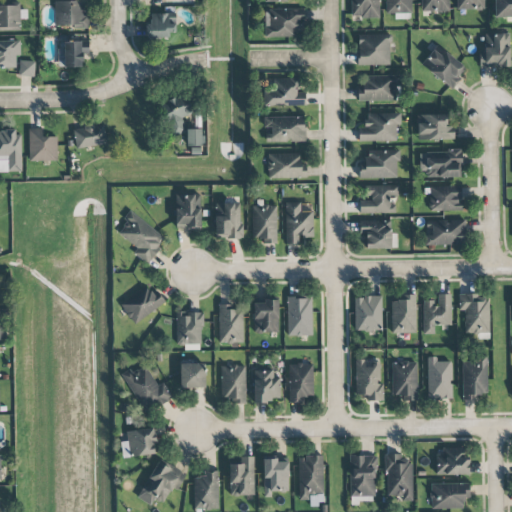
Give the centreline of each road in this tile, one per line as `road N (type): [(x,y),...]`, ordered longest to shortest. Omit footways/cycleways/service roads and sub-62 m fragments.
road 1 (residential): [(330,0),(336,430)]
road 2 (residential): [(194,272),(511,266)]
road 3 (residential): [(511,426),(196,432)]
road 4 (residential): [(0,104),(110,92),(202,60)]
road 5 (residential): [(490,108),(494,267)]
